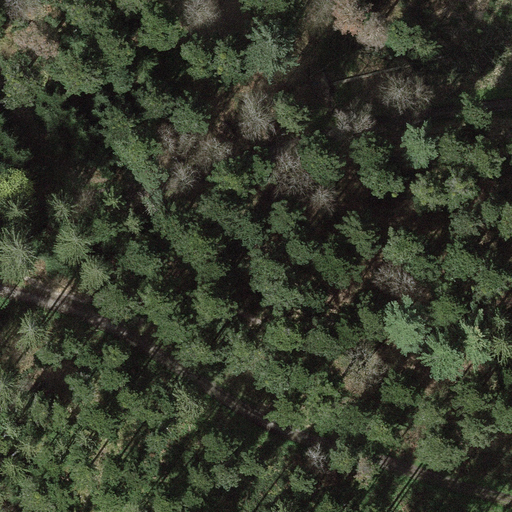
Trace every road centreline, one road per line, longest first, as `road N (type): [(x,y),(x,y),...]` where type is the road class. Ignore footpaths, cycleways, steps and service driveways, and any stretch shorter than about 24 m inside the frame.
road 1 (track): [(0,214),(125,197),(352,135),(511,107)]
road 2 (track): [(511,505),(396,478),(222,409),(110,328)]
